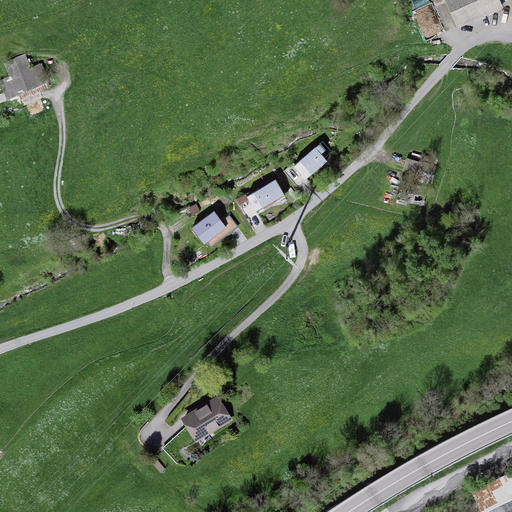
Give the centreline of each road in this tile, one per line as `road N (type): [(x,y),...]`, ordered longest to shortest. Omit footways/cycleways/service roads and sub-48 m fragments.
road 1 (residential): [(0,351),(167,289),(306,210),(374,147),(469,38),(511,32)]
road 2 (track): [(167,289),(169,234),(159,219),(70,222),(58,193),(57,93)]
road 3 (trunk): [(349,511),(511,421)]
